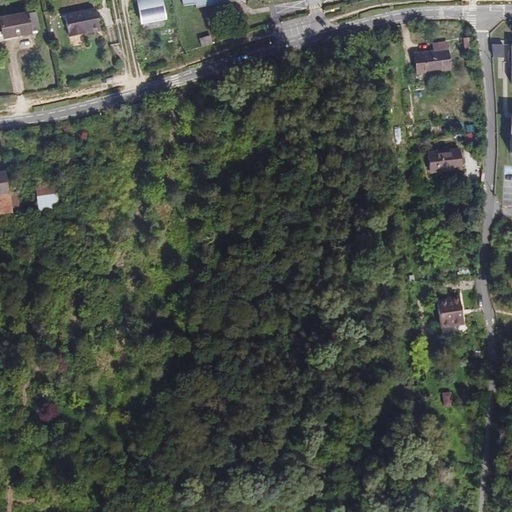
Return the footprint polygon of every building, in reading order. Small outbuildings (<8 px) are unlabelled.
[(137,0),(142,22),(166,18),(162,0),(137,0)] [(95,8),(64,15),(69,36),(79,34),(79,31),(99,26),(95,8)] [(36,12),(27,14),(30,32),(39,30),(36,12)] [(199,39),(202,47),(212,44),(210,35),(199,39)] [(471,38),(464,39),(465,54),(473,53),(471,38)] [(417,74),(450,70),(447,42),(433,44),(434,51),(414,53),(417,74)] [(503,45),(493,45),(492,58),(503,58),(503,45)] [(459,151),(459,148),(427,152),(429,174),(461,170),(459,151)] [(9,194),(6,171),(0,171),(0,215),(12,214),(9,194)] [(40,187),(43,209),(57,206),(55,185),(40,187)] [(9,194),(12,214),(20,213),(18,193),(9,194)] [(501,231),(500,257),(511,258),(511,225),(507,225),(506,232),(501,231)] [(460,296),(447,298),(447,300),(436,302),(440,328),(463,325),(460,300),(460,296)]
